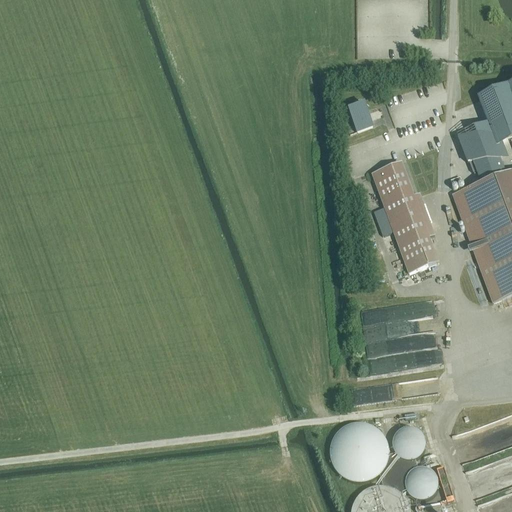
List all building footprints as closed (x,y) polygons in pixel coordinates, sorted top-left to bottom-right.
[(462,193),(453,197),(454,197),(454,200),(464,224),(468,236),(473,251),(469,252),(471,257),(475,255),(493,305),(511,298),(511,174),(507,177),(504,178),(498,162),(501,162),(500,148),(499,140),(501,139),(511,134),(511,89),(479,102),(488,125),(487,125),(492,137),(484,138),(483,136),(477,139),(465,140),(467,151),(464,152),(467,161),(468,165),(470,165),(473,175),(477,174),(479,173),(481,178),(479,179),(481,186),(467,192),(462,193)] [(357,134),(373,128),(365,106),(349,112),(357,134)] [(401,166),(372,176),(374,181),(375,184),(385,211),(394,235),(409,276),(428,269),(422,252),(433,249),(430,241),(435,239),(432,231),(427,232),(418,208),(422,206),(419,198),(415,199),(402,166),(401,166)] [(354,399),(356,407),(366,404),(363,396),(354,399)] [(331,458),(351,485),(376,465),(356,439),(331,458)] [(380,474),(379,475),(383,486),(384,486),(387,487),(390,488),(394,489),(397,491),(400,493),(402,495),(404,497),(407,494),(406,492),(406,489),(405,486),(406,483),(407,481),(408,478),(410,476),(412,474),(414,472),(417,471),(419,471),(416,462),(414,463),(411,464),(408,464),(405,463),(403,462),(400,461),(398,459),(396,457),(395,455),(389,457),(389,458),(388,462),(387,465),(385,468),(383,471),(380,474)] [(366,511),(396,511),(396,508),(388,508),(388,504),(379,504),(379,495),(370,495),(370,507),(366,507),(366,511)]
